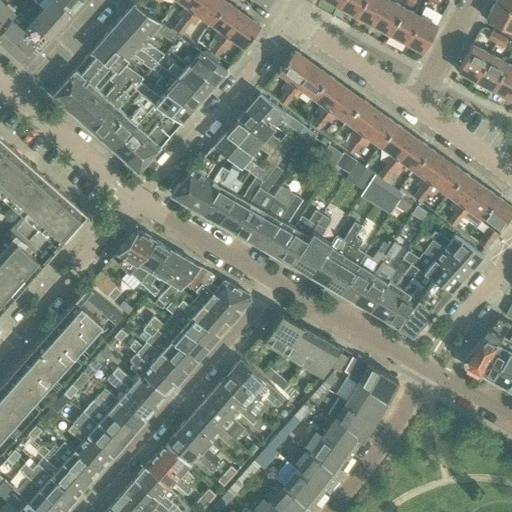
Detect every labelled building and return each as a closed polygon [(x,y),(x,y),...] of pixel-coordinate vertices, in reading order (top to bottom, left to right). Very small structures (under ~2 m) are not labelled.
[(35,0),(42,7),(26,25),(44,41),(48,37),(47,36),(79,0),(35,0)] [(171,27),(170,29),(177,34),(200,0),(177,0),(185,6),(179,14),(183,16),(174,29),(171,27)] [(200,0),(177,34),(179,36),(193,46),(195,43),(184,36),(181,33),(190,22),(193,24),(200,16),(209,23),(225,1),(223,0),(200,0)] [(341,0),(338,6),(356,16),(364,0),(341,0)] [(364,0),(356,16),(372,24),(384,0),(364,0)] [(384,0),(372,24),(388,33),(402,7),(392,1),(392,0),(384,0)] [(511,0),(495,0),(495,1),(511,9),(511,0)] [(0,29),(11,17),(14,14),(0,1),(0,29)] [(225,1),(209,23),(219,30),(213,38),(208,45),(212,47),(209,50),(213,53),(242,13),(225,1)] [(511,32),(511,9),(495,1),(485,18),(511,33),(511,32)] [(133,3),(122,15),(148,34),(153,28),(173,42),(179,36),(177,34),(170,29),(145,11),(133,3)] [(388,33),(405,42),(420,16),(402,7),(388,33)] [(242,13),(213,53),(216,55),(224,46),(227,48),(233,40),(244,47),(259,25),(242,13)] [(112,27),(156,62),(162,55),(143,39),(148,34),(122,15),(112,27)] [(420,16),(405,42),(422,52),(436,25),(420,16)] [(11,17),(0,29),(0,40),(20,58),(28,48),(35,54),(39,49),(38,48),(44,41),(26,25),(22,29),(12,20),(13,19),(11,17)] [(102,38),(127,57),(132,52),(142,60),(140,62),(150,69),(151,67),(156,62),(112,27),(102,38)] [(457,70),(475,80),(489,54),(481,49),(486,39),(495,43),(499,35),(486,28),(479,29),(457,70)] [(506,39),(499,35),(495,43),(502,47),(506,39)] [(188,64),(214,83),(226,70),(193,46),(179,36),(173,42),(168,49),(188,64)] [(136,85),(139,81),(142,77),(122,63),(127,57),(102,38),(89,52),(96,57),(103,62),(110,66),(116,71),(129,80),(136,85)] [(278,99),(281,101),(310,62),(293,50),(277,71),(287,79),(281,87),(285,90),(278,99)] [(475,80),(492,89),(506,63),(489,54),(475,80)] [(52,94),(64,105),(103,62),(96,57),(88,65),(80,75),(74,69),(52,94)] [(64,105),(77,116),(98,91),(93,86),(110,66),(103,62),(64,105)] [(165,90),(191,109),(203,96),(166,70),(156,62),(151,67),(161,75),(155,82),(165,90)] [(310,62),(281,101),(285,104),(292,95),(297,98),(303,90),(312,96),(328,74),(310,62)] [(172,63),(166,70),(203,96),(214,83),(188,64),(182,71),(172,63)] [(492,89),(509,98),(511,92),(511,65),(506,63),(492,89)] [(77,116),(88,126),(121,89),(129,80),(116,71),(109,80),(113,84),(103,95),(98,91),(77,116)] [(312,124),(315,126),(344,86),(328,74),(312,96),(321,103),(315,111),(319,114),(312,124)] [(139,93),(153,102),(161,108),(166,111),(180,121),(191,109),(165,90),(159,96),(145,86),(139,81),(136,85),(134,88),(139,93)] [(335,113),(346,120),(361,99),(344,86),(315,126),(319,129),(326,119),(329,122),(335,113)] [(88,126),(100,137),(122,113),(116,108),(128,94),(121,89),(88,126)] [(100,137),(112,148),(153,102),(139,93),(133,100),(139,105),(128,118),(122,113),(100,137)] [(246,107),(272,126),(278,119),(298,132),(303,125),(259,93),(246,107)] [(346,148),(349,150),(378,111),(361,99),(346,120),(355,127),(349,135),(353,138),(346,148)] [(155,115),(160,119),(166,111),(161,108),(153,102),(112,148),(125,160),(146,135),(142,131),(155,115)] [(235,120),(283,155),(293,139),(285,134),(280,141),(267,132),(272,126),(246,107),(235,120)] [(146,135),(125,160),(137,171),(159,145),(180,121),(166,111),(160,119),(146,135)] [(369,137),(379,144),(395,123),(378,111),(349,150),(353,153),(360,143),(363,146),(369,137)] [(273,169),(275,165),(283,155),(235,120),(224,132),(250,151),(256,144),(269,154),(263,161),(266,163),(273,169)] [(377,175),(381,178),(412,135),(395,123),(379,144),(388,151),(382,159),(387,162),(377,175)] [(306,148),(314,137),(316,135),(303,125),(298,132),(293,139),(306,148)] [(255,175),(263,182),(273,169),(266,163),(262,169),(244,157),(250,151),(224,132),(212,145),(227,155),(235,161),(242,166),(255,175)] [(339,143),(346,148),(353,138),(349,135),(346,133),(339,143)] [(403,162),(413,169),(428,147),(412,135),(381,178),(388,183),(390,184),(399,171),(397,170),(403,162)] [(306,148),(319,157),(327,145),(314,137),(306,148)] [(0,311),(86,214),(0,138),(0,311)] [(333,166),(336,162),(342,154),(328,144),(327,145),(319,157),(333,166)] [(413,196),(417,199),(446,159),(428,147),(413,169),(422,176),(416,184),(420,186),(413,196)] [(336,162),(350,171),(356,161),(343,151),(342,154),(336,162)] [(187,204),(205,176),(214,163),(203,156),(170,194),(187,204)] [(436,186),(446,193),(462,171),(446,159),(417,199),(420,201),(427,192),(430,194),(436,186)] [(218,221),(235,193),(241,183),(234,178),(242,166),(235,161),(229,171),(226,174),(227,175),(202,213),(218,221)] [(350,171),(369,182),(374,173),(356,161),(350,171)] [(231,229),(244,237),(272,195),(266,191),(281,169),(275,165),(263,182),(231,229)] [(205,176),(187,204),(202,213),(227,175),(226,174),(229,171),(221,166),(212,180),(205,176)] [(447,220),(450,223),(479,183),(462,171),(446,193),(456,200),(450,208),(454,211),(447,220)] [(369,182),(383,191),(388,183),(381,178),(377,175),(375,173),(374,173),(369,182)] [(218,221),(231,229),(263,182),(255,175),(242,197),(235,193),(218,221)] [(383,191),(397,201),(402,193),(390,184),(388,183),(383,191)] [(450,223),(454,225),(461,216),(475,225),(480,217),(496,196),(479,183),(450,223)] [(244,237),(260,246),(295,194),(287,189),(280,200),(272,195),(244,237)] [(402,193),(397,201),(394,205),(405,212),(413,201),(402,193)] [(260,246),(275,255),(294,226),(287,221),(301,199),(295,194),(260,246)] [(511,206),(496,196),(480,217),(490,224),(477,243),(485,248),(499,229),(498,229),(511,210),(511,206)] [(411,214),(422,221),(428,213),(416,205),(411,214)] [(275,255),(290,263),(322,214),(315,209),(312,214),(309,219),(302,215),(294,226),(275,255)] [(291,263),(309,274),(330,242),(320,236),(331,219),(322,214),(290,263),(291,264),(291,263)] [(324,283),(355,235),(361,226),(354,221),(342,238),(335,234),(330,242),(309,274),(324,283)] [(127,271),(154,239),(139,231),(134,232),(126,240),(112,256),(127,270),(127,271)] [(433,232),(429,237),(471,266),(481,254),(454,233),(448,240),(438,232),(436,234),(433,232)] [(324,283),(339,291),(358,263),(364,252),(357,247),(362,240),(355,235),(324,283)] [(437,253),(433,259),(460,278),(471,266),(429,237),(425,242),(437,253)] [(127,271),(139,283),(169,248),(154,239),(127,271)] [(339,291),(354,300),(390,246),(384,242),(383,241),(365,267),(358,263),(339,291)] [(354,300),(368,308),(386,280),(381,277),(401,246),(393,241),(390,246),(354,300)] [(158,275),(164,279),(184,256),(169,248),(139,283),(154,296),(158,290),(151,284),(158,275)] [(417,268),(424,273),(432,278),(450,290),(460,278),(433,259),(422,251),(417,257),(407,250),(402,257),(417,268)] [(163,305),(179,287),(183,283),(195,290),(200,284),(209,276),(212,273),(184,256),(164,279),(171,283),(157,299),(163,305)] [(368,308),(383,317),(416,269),(409,264),(395,284),(388,278),(386,280),(368,308)] [(383,317),(398,325),(422,291),(415,286),(424,273),(417,268),(417,269),(416,269),(383,317)] [(90,281),(106,295),(114,286),(115,284),(100,270),(90,281)] [(209,276),(200,284),(211,293),(239,310),(249,299),(248,294),(224,280),(217,287),(210,282),(213,278),(209,276)] [(422,291),(398,325),(411,333),(450,290),(432,278),(422,291)] [(198,293),(194,298),(228,323),(239,310),(211,293),(200,284),(195,290),(198,293)] [(80,293),(115,325),(122,317),(86,285),(80,293)] [(114,286),(106,295),(112,300),(120,291),(114,286)] [(181,299),(177,305),(216,336),(228,323),(194,298),(188,305),(181,299)] [(74,299),(53,323),(80,347),(101,324),(75,300),(74,299)] [(164,305),(163,305),(157,299),(154,302),(161,308),(164,305)] [(171,313),(167,318),(205,348),(216,336),(177,305),(171,300),(165,308),(171,313)] [(263,341),(283,353),(300,324),(299,323),(300,323),(299,322),(298,323),(280,312),(263,341)] [(153,315),(147,323),(195,360),(205,348),(167,318),(163,324),(153,315)] [(467,365),(483,374),(504,336),(510,324),(499,317),(489,329),(466,355),(467,365)] [(53,323),(32,346),(59,371),(80,347),(53,323)] [(150,334),(145,340),(185,371),(195,360),(147,323),(142,328),(150,334)] [(283,353),(301,364),(318,334),(301,324),(300,323),(300,324),(283,353)] [(120,328),(113,336),(119,341),(126,334),(120,328)] [(318,334),(301,364),(321,375),(338,346),(337,345),(336,344),(336,345),(318,334)] [(483,374),(495,380),(511,349),(511,334),(510,339),(504,336),(483,374)] [(135,352),(135,353),(175,383),(185,371),(145,340),(145,341),(141,346),(134,339),(128,347),(135,352)] [(32,346),(11,370),(39,394),(59,371),(32,346)] [(104,347),(93,359),(99,364),(110,352),(104,347)] [(511,349),(495,380),(508,387),(511,379),(511,349)] [(139,375),(164,395),(175,383),(135,353),(129,360),(132,363),(129,366),(139,375)] [(331,367),(334,369),(338,371),(346,357),(339,353),(331,367)] [(252,363),(264,374),(270,368),(257,357),(252,363)] [(99,364),(93,359),(83,371),(89,376),(99,364)] [(239,359),(227,372),(261,400),(265,396),(276,407),(283,399),(239,359)] [(367,363),(356,382),(386,400),(385,400),(386,399),(387,398),(386,398),(397,379),(367,363)] [(117,367),(110,374),(153,408),(164,395),(139,375),(133,381),(117,367)] [(11,370),(0,382),(0,402),(18,418),(39,394),(11,370)] [(268,377),(280,388),(285,382),(273,371),(268,377)] [(227,372),(218,383),(257,416),(267,405),(261,400),(227,372)] [(331,372),(320,384),(326,390),(337,377),(331,372)] [(104,388),(103,388),(107,391),(117,400),(143,419),(153,408),(110,374),(106,378),(123,393),(118,399),(104,388)] [(285,382),(280,388),(292,399),(297,393),(285,382)] [(356,382),(345,400),(373,418),(385,401),(386,400),(356,382)] [(207,395),(232,416),(237,411),(252,424),(258,429),(264,423),(257,417),(257,416),(218,383),(207,395)] [(71,384),(63,393),(69,398),(77,389),(71,384)] [(326,390),(320,384),(310,396),(316,402),(326,390)] [(84,393),(92,400),(132,431),(143,419),(117,400),(107,391),(103,388),(98,395),(89,387),(84,393)] [(61,395),(52,406),(58,411),(67,400),(61,395)] [(197,407),(234,438),(244,427),(232,416),(207,395),(197,407)] [(327,413),(334,418),(362,437),(362,436),(362,437),(363,436),(363,435),(373,418),(345,400),(338,396),(327,413)] [(92,400),(83,411),(122,443),(132,431),(92,400)] [(0,402),(0,437),(18,418),(0,402)] [(304,403),(293,415),(299,420),(310,408),(304,403)] [(58,411),(52,406),(42,416),(48,422),(58,411)] [(197,407),(186,418),(211,440),(216,435),(230,447),(235,441),(235,440),(235,439),(234,438),(197,407)] [(72,423),(110,457),(122,443),(83,411),(82,411),(72,423)] [(299,420),(293,415),(288,421),(294,426),(299,420)] [(186,418),(175,431),(215,465),(217,466),(216,466),(218,463),(216,461),(219,458),(215,455),(221,448),(211,440),(186,418)] [(334,418),(322,435),(349,454),(361,438),(362,437),(334,418)] [(263,425),(271,432),(276,426),(272,421),(263,425)] [(81,441),(74,449),(98,470),(110,457),(72,423),(67,430),(81,441)] [(35,425),(27,434),(33,439),(41,430),(35,425)] [(175,431),(165,442),(189,464),(190,464),(195,458),(211,473),(217,466),(215,465),(175,431)] [(278,432),(268,443),(274,449),(284,438),(278,432)] [(322,435),(309,452),(336,473),(336,472),(337,473),(337,472),(337,471),(349,454),(322,435)] [(243,448),(251,455),(257,447),(250,440),(243,448)] [(165,442),(154,454),(192,487),(189,484),(194,478),(185,469),(189,464),(165,442)] [(268,443),(251,463),(257,468),(259,465),(263,469),(277,452),(273,449),(274,449),(268,443)] [(57,468),(51,475),(75,496),(87,483),(48,450),(42,444),(36,451),(57,468)] [(54,444),(48,450),(87,483),(98,470),(74,449),(68,456),(54,444)] [(14,449),(5,458),(11,464),(19,454),(14,449)] [(309,452),(296,469),(322,490),(335,474),(336,473),(309,452)] [(154,454),(144,466),(168,488),(173,482),(186,494),(192,487),(154,454)] [(27,477),(27,478),(63,510),(75,496),(51,475),(37,463),(31,469),(24,462),(18,468),(27,477)] [(251,463),(240,475),(246,480),(257,468),(251,463)] [(230,465),(223,473),(230,478),(236,471),(230,465)] [(144,466),(133,478),(171,511),(182,511),(176,506),(170,500),(175,494),(168,488),(144,466)] [(296,469),(283,485),(308,507),(309,507),(310,506),(309,506),(322,490),(296,469)] [(230,478),(223,473),(217,480),(223,486),(230,478)] [(240,475),(227,490),(233,495),(246,480),(240,475)] [(17,490),(26,499),(38,511),(61,511),(63,510),(27,478),(16,490),(17,490)] [(133,478),(122,491),(145,511),(146,511),(152,506),(158,511),(170,511),(171,511),(133,478)] [(17,490),(16,490),(3,479),(0,482),(0,494),(16,509),(13,511),(38,511),(26,499),(17,490)] [(283,485),(269,501),(280,511),(303,511),(307,508),(307,509),(308,508),(308,507),(283,485)] [(208,488),(201,496),(208,502),(215,495),(208,488)] [(227,490),(213,505),(219,510),(233,495),(227,490)] [(145,511),(122,491),(110,505),(117,511),(145,511)] [(208,502),(201,496),(194,503),(202,510),(208,502)] [(280,511),(269,501),(258,511),(280,511)]
